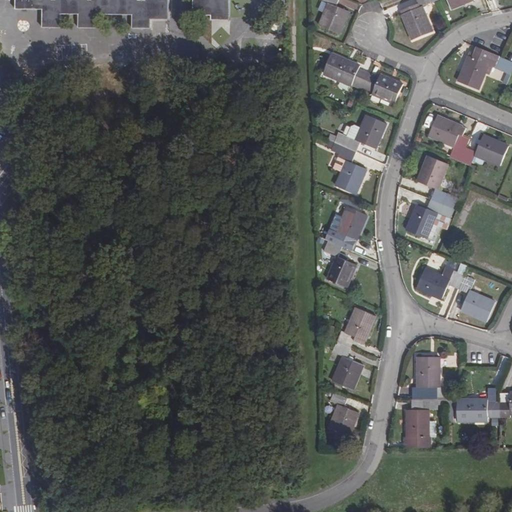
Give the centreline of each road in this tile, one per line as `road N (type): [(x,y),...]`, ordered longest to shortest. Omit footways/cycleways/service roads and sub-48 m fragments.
road 1 (residential): [(399,317),(375,449),(359,478),(333,496),(260,511)]
road 2 (residential): [(425,84),(386,208),(399,317)]
road 3 (residential): [(24,511),(0,276)]
